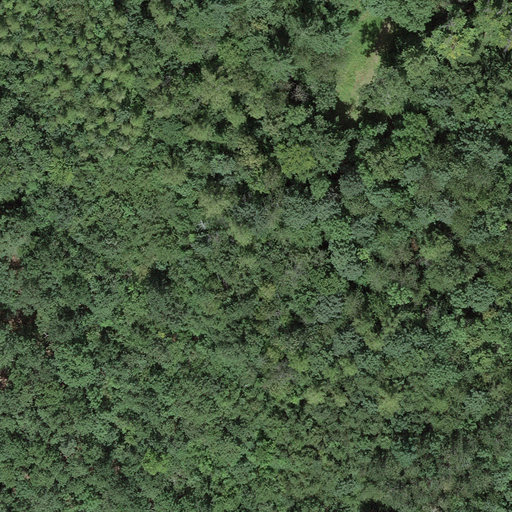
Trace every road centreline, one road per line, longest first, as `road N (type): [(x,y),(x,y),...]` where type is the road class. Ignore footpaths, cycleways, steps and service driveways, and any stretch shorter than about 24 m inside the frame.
road 1 (track): [(399,0),(304,151),(276,162),(231,155),(151,110),(115,0)]
road 2 (track): [(394,10),(375,3),(327,12),(301,45),(303,85),(327,119)]
